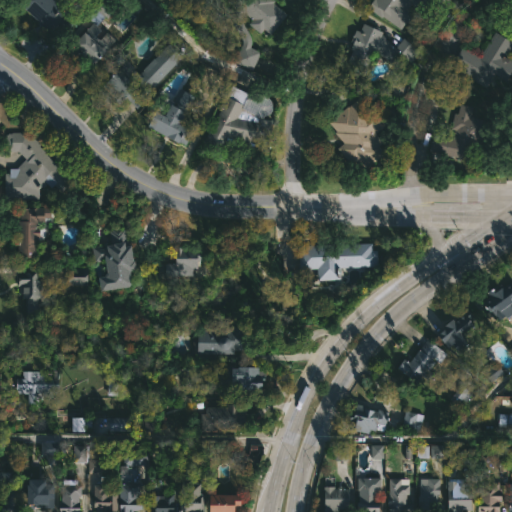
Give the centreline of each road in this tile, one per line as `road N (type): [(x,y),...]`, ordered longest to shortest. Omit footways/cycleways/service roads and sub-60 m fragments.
road 1 (tertiary): [(410,204),(221,205),(155,190),(0,58)]
road 2 (secondary): [(511,204),(383,290),(320,354),(274,449),(263,511)]
road 3 (secondary): [(295,511),(318,424),(366,345),(511,231)]
road 4 (residential): [(410,204),(418,95),(450,35),(484,0)]
road 5 (residential): [(326,0),(298,88),(292,206)]
